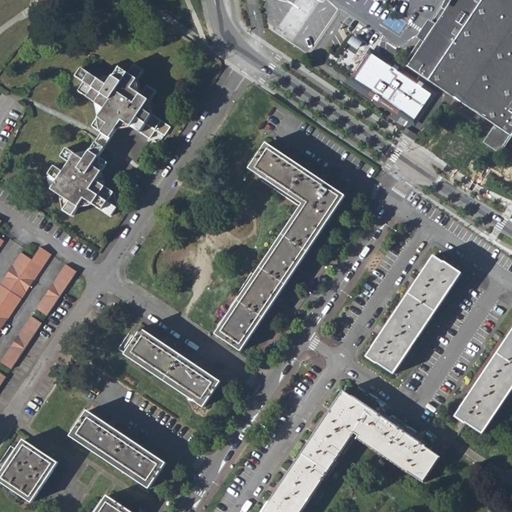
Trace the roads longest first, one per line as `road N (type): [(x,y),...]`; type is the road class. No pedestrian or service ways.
road 1 (residential): [(503,278),(411,410),(304,336)]
road 2 (residential): [(100,280),(253,57)]
road 3 (residential): [(416,169),(304,336)]
road 4 (residential): [(253,57),(416,169)]
road 5 (residential): [(265,389),(100,280)]
road 6 (residential): [(0,430),(100,280)]
road 7 (residential): [(210,472),(111,397)]
road 8 (residential): [(100,280),(0,210)]
